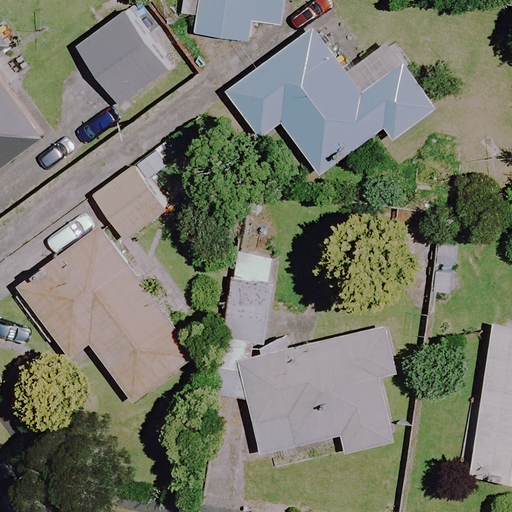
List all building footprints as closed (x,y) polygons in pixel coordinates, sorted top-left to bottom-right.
[(289,0),(262,0),(261,22),(289,23),(289,0)] [(257,13),(203,9),(201,37),(255,40),(257,13)] [(176,71),(133,12),(85,47),(128,106),(176,71)] [(0,63),(21,48),(0,17),(0,173),(50,139),(0,68),(0,63)] [(356,80),(319,29),(236,91),(268,133),(287,119),(330,177),(394,129),(400,138),(440,108),(396,50),(356,80)] [(171,213),(142,169),(100,196),(129,240),(171,213)] [(165,299),(176,291),(150,254),(139,261),(112,222),(102,229),(90,212),(54,238),(65,255),(52,264),(36,275),(47,290),(36,297),(77,356),(98,342),(139,401),(205,355),(165,299)] [(461,243),(439,242),(436,292),(458,293),(461,243)] [(284,257),(240,254),(235,313),(280,317),(284,257)] [(511,323),(500,322),(489,401),(473,399),(462,473),(511,480),(511,323)] [(259,352),(260,340),(225,338),(221,396),(256,399),(266,452),(347,437),(349,452),(400,442),(389,379),(403,377),(394,327),(259,352)]
